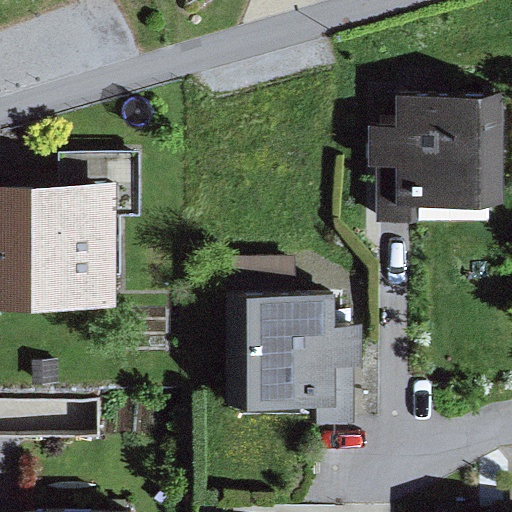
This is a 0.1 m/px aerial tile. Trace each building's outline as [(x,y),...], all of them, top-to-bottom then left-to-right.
[(402,107),(368,108),(370,154),(376,154),(377,209),(412,208),(412,188),(483,185),(479,75),(401,78),(402,107)] [(0,281),(119,281),(119,157),(0,157),(0,281)] [(230,248),(229,282),(323,283),(324,249),(230,248)] [(323,283),(229,282),(228,388),(316,389),(316,412),(356,412),(357,356),(362,356),(362,310),(331,310),(331,283),(323,283)] [(133,511),(133,496),(0,497),(0,511),(133,511)] [(511,511),(511,500),(436,500),(436,511),(511,511)]
